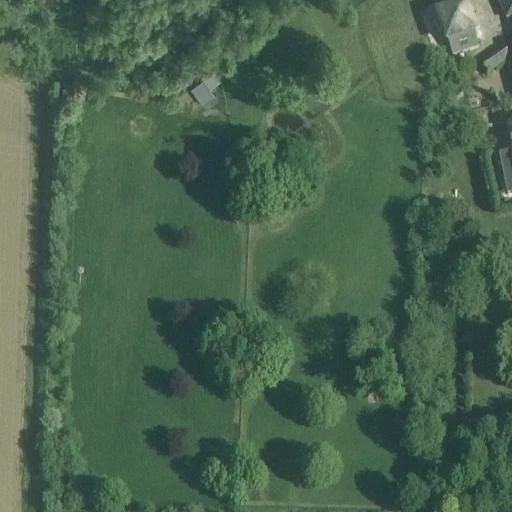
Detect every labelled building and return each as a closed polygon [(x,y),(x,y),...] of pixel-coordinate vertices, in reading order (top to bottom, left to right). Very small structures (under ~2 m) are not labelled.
[(478,37),(466,3),(463,4),(460,0),(442,0),(432,4),(435,13),(432,14),(444,48),(447,47),(451,57),(477,48),(474,38),(478,37)] [(511,14),(511,0),(487,0),(499,22),(511,14)] [(501,47),(478,64),(487,76),(510,59),(501,47)] [(203,79),(191,87),(201,103),(213,95),(203,79)] [(501,165),(487,167),(492,196),(506,193),(501,165)]
